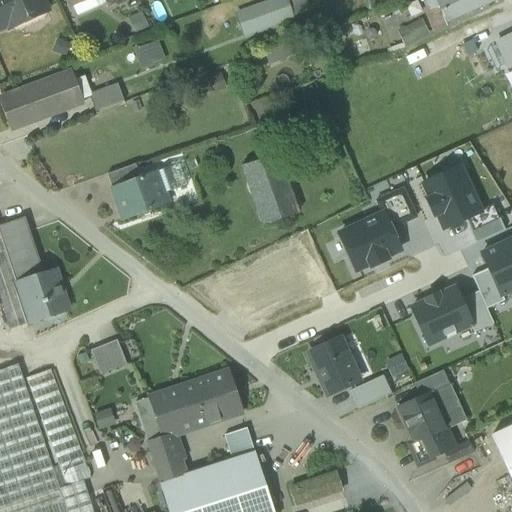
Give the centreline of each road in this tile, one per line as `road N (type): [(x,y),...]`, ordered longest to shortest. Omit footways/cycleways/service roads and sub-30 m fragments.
road 1 (unclassified): [(0,163),(371,463),(412,511)]
road 2 (unknown): [(227,345),(410,265)]
